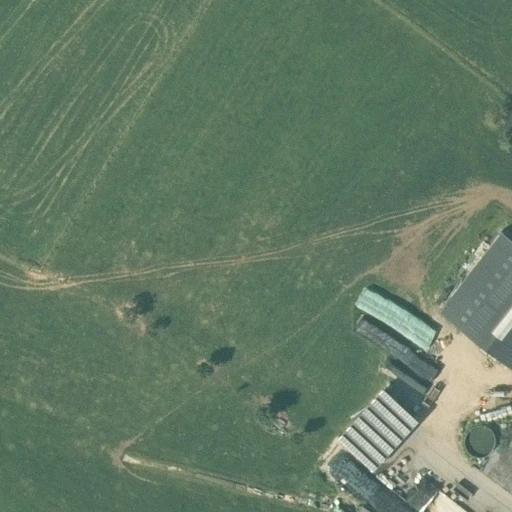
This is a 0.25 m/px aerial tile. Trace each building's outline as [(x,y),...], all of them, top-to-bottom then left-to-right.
[(369,464),(416,417),(383,383),(335,430),(369,464)] [(470,417),(494,415),(493,395),(469,397),(470,417)] [(482,417),(478,417),(471,421),(467,427),(466,433),(468,440),(472,444),(476,446),(480,447),(485,446),(491,444),(495,439),(497,433),(495,426),(492,421),(486,417),(482,417)] [(511,445),(494,469),(511,484),(511,445)] [(362,490),(384,511),(474,511),(483,501),(438,459),(404,495),(396,488),(388,496),(379,487),(387,479),(379,472),(362,490)] [(376,511),(362,501),(353,511),(376,511)]
